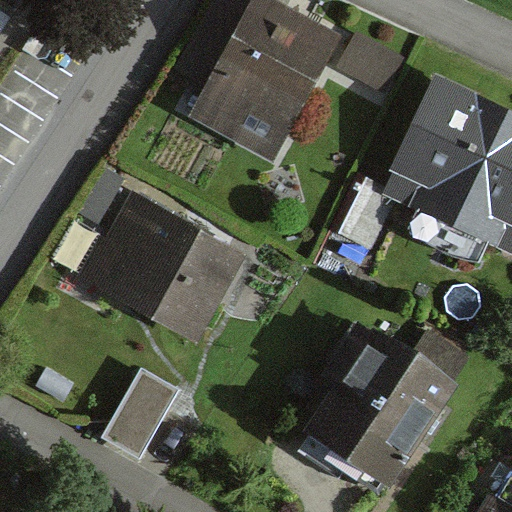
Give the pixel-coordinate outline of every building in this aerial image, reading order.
[(339,42),(256,0),(217,0),(186,60),(211,73),(187,120),(275,165),(339,42)] [(400,58),(357,36),(341,67),(384,89),(400,58)] [(369,250),(393,199),(511,255),(511,114),(435,78),(380,193),(361,184),(337,235),(369,250)] [(245,258),(129,195),(81,281),(197,345),(245,258)] [(407,356),(354,323),(320,377),(335,387),(303,438),(380,486),(413,435),(426,444),(461,389),(452,383),(466,360),(422,332),(407,356)] [(511,511),(511,455),(478,511),(511,511)]
